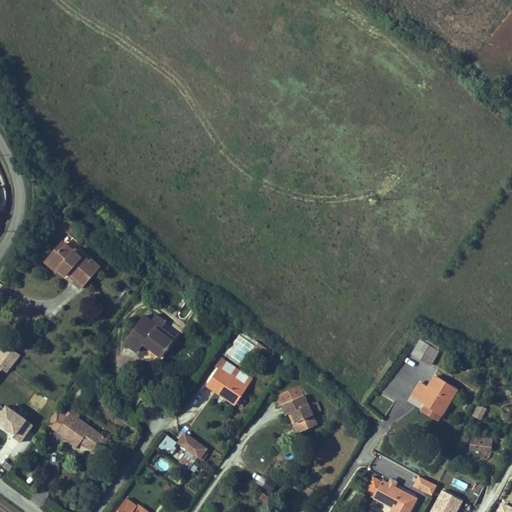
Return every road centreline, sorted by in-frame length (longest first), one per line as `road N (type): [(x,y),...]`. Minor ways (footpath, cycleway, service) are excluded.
road 1 (residential): [(265,403),(194,511)]
road 2 (residential): [(0,137),(24,198),(0,250)]
